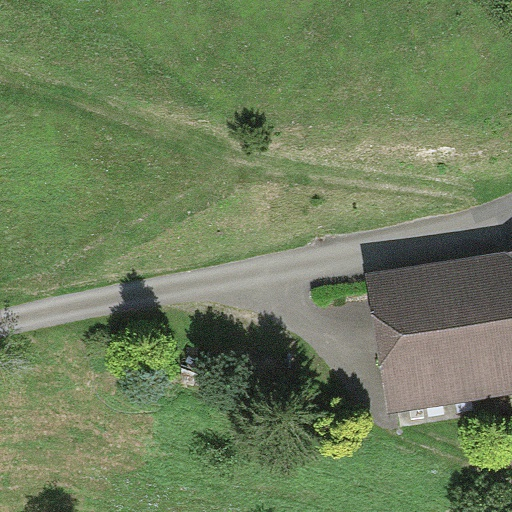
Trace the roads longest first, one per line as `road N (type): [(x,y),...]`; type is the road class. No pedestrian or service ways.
road 1 (track): [(0,71),(249,161),(511,202)]
road 2 (unclassified): [(511,213),(0,324)]
